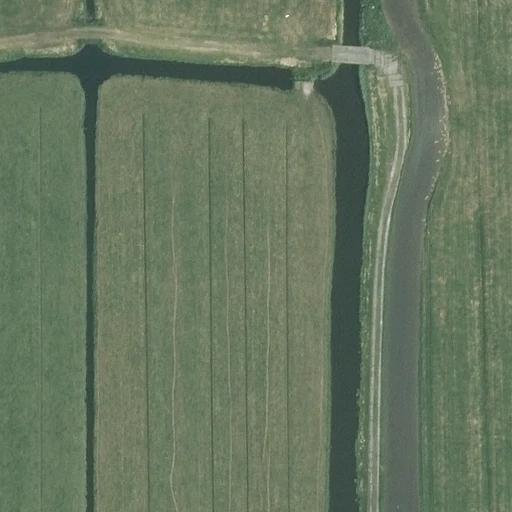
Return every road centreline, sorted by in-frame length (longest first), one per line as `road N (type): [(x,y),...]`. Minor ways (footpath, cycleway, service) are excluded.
road 1 (track): [(302,56),(385,58),(396,66),(403,164),(389,224),(380,511)]
road 2 (track): [(0,49),(99,37),(302,56)]
